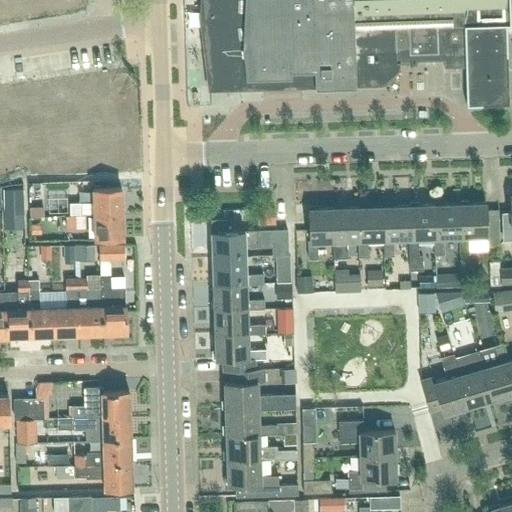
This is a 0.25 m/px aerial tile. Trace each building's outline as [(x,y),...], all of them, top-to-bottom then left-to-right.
[(207,86),(242,85),(235,38),(237,0),(200,0),(199,18),(207,86)] [(237,0),(235,38),(242,85),(287,84),(311,84),(311,88),(354,87),(354,83),(376,82),(380,81),(385,79),(389,76),(392,72),(394,67),(394,62),(412,62),(442,60),(442,68),(464,67),(464,78),(465,105),(507,104),(506,77),(505,24),(508,24),(507,0),(350,0),(351,9),(295,11),(293,0),(237,0)] [(293,0),(295,11),(351,9),(350,0),(293,0)] [(95,73),(53,80),(67,165),(118,157),(115,139),(106,140),(105,131),(113,129),(110,112),(102,113),(100,104),(109,102),(106,84),(97,86),(95,73)] [(0,146),(40,140),(33,97),(14,100),(13,93),(0,94),(0,146)] [(76,192),(76,171),(60,170),(59,191),(76,192)] [(21,213),(21,188),(1,188),(2,213),(2,228),(22,228),(21,213)] [(94,213),(122,213),(121,189),(93,190),(94,213)] [(467,236),(485,235),(485,245),(497,245),(496,209),(484,210),(484,201),(459,202),(460,236),(457,236),(458,253),(467,253),(467,236)] [(435,237),(431,237),(432,254),(442,253),(441,236),(457,236),(460,236),(459,202),(433,203),(435,237)] [(431,237),(435,237),(433,203),(408,204),(410,238),(406,238),(407,269),(421,269),(421,254),(417,254),(416,238),(431,237)] [(384,239),(381,239),(381,256),(391,255),(390,238),(406,238),(410,238),(408,204),(383,205),(384,239)] [(365,239),(381,239),(384,239),(383,205),(357,206),(358,239),(356,239),(356,257),(366,256),(365,239)] [(341,257),(346,257),(345,240),(356,239),(358,239),(357,206),(332,207),(333,240),(330,240),(331,257),(340,257),(341,257)] [(333,240),(332,207),(306,208),(308,240),(306,241),(306,258),(315,258),(315,241),(330,240),(333,240)] [(122,213),(94,213),(95,239),(123,238),(122,213)] [(276,254),(286,254),(285,229),(226,230),(225,218),(209,219),(210,231),(209,231),(210,256),(244,255),(244,246),(270,246),(270,254),(276,254)] [(122,259),(122,244),(122,243),(97,243),(97,259),(122,259)] [(245,273),(244,255),(210,256),(210,282),(245,281),(245,283),(262,282),(261,272),(245,273)] [(499,282),(498,266),(498,260),(487,261),(488,284),(499,284),(499,282)] [(511,265),(498,266),(499,282),(511,281),(511,265)] [(332,270),(333,291),(359,290),(358,273),(346,274),(346,269),(332,270)] [(365,286),(381,285),(381,269),(365,269),(365,286)] [(459,285),(459,279),(459,272),(434,273),(435,285),(459,285)] [(417,275),(417,286),(417,287),(432,287),(432,274),(417,275)] [(64,306),(53,306),(54,335),(78,334),(76,276),(64,277),(64,306)] [(78,334),(102,333),(99,276),(85,277),(85,276),(76,276),(78,334)] [(124,304),(124,302),(123,286),(109,286),(109,276),(99,276),(102,333),(127,332),(126,304),(124,304)] [(5,291),(7,336),(30,336),(27,278),(15,278),(16,290),(5,291)] [(30,336),(54,335),(53,306),(38,307),(37,278),(27,278),(30,336)] [(246,306),(246,308),(262,308),(262,298),(246,299),(245,283),(245,281),(210,282),(211,307),(246,306)] [(290,282),(273,283),(274,299),(290,298),(290,282)] [(493,312),(511,309),(511,291),(491,293),(493,312)] [(433,292),(417,293),(417,312),(433,311),(433,292)] [(462,302),(460,292),(445,292),(434,292),(439,311),(463,304),(462,302)] [(246,308),(246,306),(211,307),(212,332),(247,331),(247,334),(263,333),(263,323),(247,324),(246,308)] [(292,322),(291,322),(291,307),(277,307),(278,332),(292,332),(292,322)] [(248,349),(247,331),(212,332),(212,357),(221,357),(221,369),(229,369),(254,368),(253,358),(264,358),(264,349),(248,349)] [(497,362),(482,366),(480,367),(490,399),(511,392),(511,385),(505,360),(507,359),(501,342),(492,345),(497,362)] [(456,374),(465,406),(490,399),(480,367),(482,366),(477,349),(453,356),(458,373),(456,374)] [(427,410),(439,406),(441,414),(465,406),(456,374),(458,373),(453,356),(452,352),(439,356),(445,377),(432,381),(431,376),(418,379),(427,410)] [(257,406),(257,408),(294,407),(293,393),(256,394),(256,381),(262,380),(262,368),(254,368),(229,369),(230,382),(222,382),(223,407),(257,406)] [(84,417),(129,415),(129,391),(101,392),(100,385),(82,386),(83,404),(70,405),(70,416),(73,416),(73,417),(84,417)] [(0,395),(0,423),(9,423),(8,395),(0,395)] [(23,418),(34,418),(42,418),(42,398),(23,399),(23,418)] [(13,399),(14,418),(23,418),(23,399),(13,399)] [(273,434),(284,433),(294,433),(294,422),(274,422),(274,424),(257,424),(257,408),(257,406),(223,407),(224,433),(257,432),(258,434),(273,434)] [(101,439),(101,440),(130,439),(129,415),(84,417),(84,429),(84,439),(101,439)] [(84,417),(73,417),(73,429),(84,429),(84,417)] [(14,442),(34,441),(34,418),(23,418),(14,418),(14,442)] [(358,455),(393,454),(393,430),(362,430),(362,419),(337,420),(337,441),(358,441),(358,455)] [(258,446),(258,434),(257,432),(224,433),(224,458),(258,457),(258,459),(294,458),(294,448),(275,449),(275,445),(258,446)] [(60,466),(72,465),(102,464),(131,464),(130,439),(101,440),(102,451),(85,451),(85,453),(71,454),(72,459),(60,459),(60,466)] [(301,442),(300,442),(301,456),(305,456),(312,456),(312,442),(301,442)] [(359,487),(359,479),(394,478),(393,454),(358,455),(358,470),(346,470),(346,487),(359,487)] [(312,456),(305,456),(301,456),(301,471),(312,471),(312,456)] [(258,457),(224,458),(225,484),(234,483),(234,495),(277,494),(296,494),(296,482),(276,483),(276,474),(259,474),(258,459),(258,457)] [(131,464),(102,464),(72,465),(73,475),(84,475),(84,477),(102,476),(103,488),(131,488),(131,464)] [(54,466),(54,476),(61,476),(72,476),(73,475),(72,465),(60,466),(54,466)] [(301,479),(302,493),(330,492),(330,479),(301,479)] [(90,511),(90,494),(82,495),(82,511),(90,511)] [(91,497),(92,509),(118,509),(118,496),(91,497)] [(0,511),(10,511),(11,497),(0,497),(0,511)] [(17,511),(34,511),(34,497),(17,498),(17,511)] [(306,499),(292,499),(293,511),(307,510),(306,499)] [(231,502),(231,511),(265,511),(265,500),(231,502)] [(317,511),(342,511),(342,501),(317,502),(317,511)] [(511,511),(511,501),(489,508),(489,511),(511,511)]
